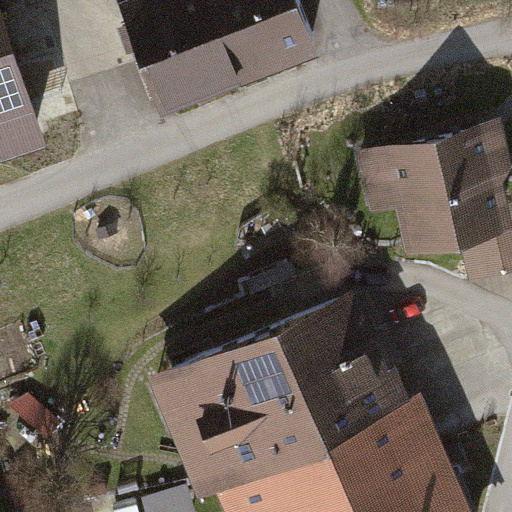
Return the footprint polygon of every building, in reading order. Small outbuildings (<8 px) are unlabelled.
[(238,70),(211,0),(121,0),(159,101),(238,70)] [(211,0),(238,70),(317,41),(301,0),(211,0)] [(0,9),(0,142),(40,130),(0,9)] [(511,159),(500,108),(353,141),(369,211),(397,205),(406,244),(459,232),(511,220),(511,212),(504,175),(511,161),(511,159)] [(511,220),(459,232),(469,275),(511,265),(511,220)] [(272,311),(322,426),(409,387),(395,355),(388,358),(352,277),(272,311)] [(322,426),(272,311),(146,366),(197,484),(213,477),(323,429),(322,426)] [(323,429),(213,477),(228,511),(477,511),(419,381),(409,387),(322,426),(323,429)] [(30,389),(8,398),(47,432),(61,416),(30,389)] [(196,511),(186,479),(142,493),(147,511),(196,511)]
